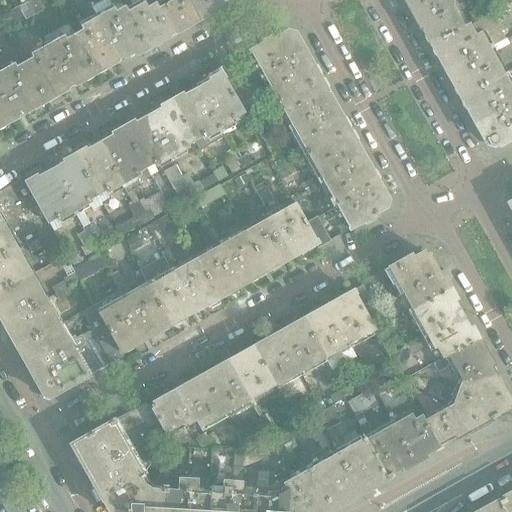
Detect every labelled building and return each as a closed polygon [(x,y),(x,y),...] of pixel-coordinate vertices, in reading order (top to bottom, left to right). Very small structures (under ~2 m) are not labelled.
[(210,15),(211,12),(205,0),(174,0),(158,9),(173,36),(210,15)] [(205,0),(211,12),(231,0),(205,0)] [(463,28),(451,7),(452,0),(403,0),(420,30),(421,29),(430,46),(463,28)] [(96,11),(90,1),(80,6),(86,17),(96,11)] [(38,14),(32,3),(18,10),(24,19),(25,21),(38,14)] [(173,36),(158,9),(155,4),(146,9),(143,4),(127,13),(148,49),(173,36)] [(148,49),(127,13),(124,8),(115,13),(113,9),(98,17),(122,60),(132,54),(136,56),(148,49)] [(122,60),(98,17),(80,28),(81,31),(73,36),(95,74),(122,60)] [(503,75),(480,33),(474,36),(468,25),(463,28),(430,46),(460,99),(503,75)] [(318,78),(304,52),(302,48),(300,49),(294,38),(283,35),(278,38),(277,37),(249,53),(276,101),(318,78)] [(95,74),(73,36),(65,40),(63,37),(46,46),(70,88),(95,74)] [(498,50),(508,45),(505,39),(495,45),(498,50)] [(70,88),(46,46),(30,55),(32,59),(24,64),(45,102),(70,88)] [(242,81),(231,62),(221,68),(235,92),(254,80),(251,75),(242,81)] [(45,102),(24,64),(15,69),(13,65),(0,72),(0,80),(20,116),(45,102)] [(234,120),(243,115),(244,114),(222,74),(220,75),(220,74),(208,80),(210,82),(183,97),(181,95),(171,101),(194,142),(204,137),(205,139),(236,123),(234,120)] [(511,138),(511,90),(503,75),(460,99),(484,142),(499,146),(511,138)] [(347,130),(333,104),(318,78),(276,101),(305,153),(347,130)] [(0,127),(20,116),(0,80),(0,127)] [(251,97),(248,91),(257,86),(254,80),(235,92),(241,103),(251,97)] [(194,142),(171,101),(160,107),(161,109),(134,124),(133,122),(122,128),(145,170),(153,165),(155,168),(188,149),(186,146),(194,142)] [(149,177),(145,170),(122,128),(111,134),(112,136),(85,151),(84,149),(73,155),(96,197),(105,192),(106,195),(109,194),(113,201),(125,194),(122,189),(129,186),(130,188),(149,177)] [(377,183),(362,157),(347,130),(305,153),(335,206),(377,183)] [(266,145),(276,139),(272,133),(262,139),(266,145)] [(269,150),(279,144),(276,139),(266,145),(269,150)] [(231,164),(237,160),(231,150),(225,154),(231,164)] [(96,197),(73,155),(62,161),(64,164),(47,173),(37,179),(36,176),(25,182),(38,206),(41,213),(48,225),(55,220),(57,223),(88,205),(91,211),(101,206),(96,197)] [(251,163),(245,155),(241,158),(246,166),(251,163)] [(240,158),(237,160),(242,169),(246,166),(241,158),(240,158)] [(237,160),(231,164),(236,172),(242,169),(237,160)] [(231,164),(226,167),(231,175),(236,172),(231,164)] [(173,167),(163,172),(176,195),(178,193),(181,191),(187,188),(181,178),(174,166),(173,167)] [(187,174),(181,178),(187,188),(192,185),(187,174)] [(192,196),(216,183),(212,175),(198,183),(197,182),(192,185),(187,188),(192,196)] [(38,206),(25,182),(23,179),(10,186),(25,213),(26,213),(38,206)] [(304,191),(314,184),(311,179),(301,185),(304,191)] [(273,200),(263,183),(253,188),(263,206),(273,200)] [(381,210),(385,199),(379,189),(380,189),(377,183),(335,206),(317,216),(331,240),(377,215),(376,213),(381,210)] [(318,191),(314,184),(304,191),(308,196),(318,191)] [(181,191),(178,193),(179,195),(183,202),(186,200),(192,196),(187,188),(181,191)] [(211,204),(205,194),(195,200),(201,210),(211,204)] [(168,210),(183,202),(179,195),(164,203),(168,210)] [(315,244),(304,224),(305,223),(295,205),(269,219),(260,203),(254,207),(262,223),(246,232),(268,271),(315,244)] [(132,205),(127,208),(133,218),(138,215),(132,205)] [(148,210),(143,212),(148,221),(153,219),(148,210)] [(143,212),(138,215),(144,224),(148,221),(143,212)] [(225,236),(218,225),(217,225),(209,212),(203,216),(211,229),(217,240),(225,236)] [(138,215),(133,218),(138,227),(144,224),(138,215)] [(331,240),(317,216),(305,223),(304,224),(315,244),(317,248),(331,240)] [(133,218),(129,221),(134,230),(138,227),(133,218)] [(119,238),(134,230),(129,221),(114,229),(119,238)] [(100,236),(92,223),(82,228),(84,232),(90,242),(100,236)] [(0,293),(32,276),(3,225),(0,226),(0,293)] [(217,240),(211,229),(206,232),(212,243),(217,240)] [(141,246),(151,240),(146,231),(136,237),(136,236),(125,242),(132,253),(142,247),(141,246)] [(90,242),(84,232),(77,236),(82,246),(85,245),(90,242)] [(218,299),(267,272),(268,271),(246,232),(196,259),(218,299)] [(100,236),(95,239),(100,248),(105,245),(100,236)] [(37,239),(25,246),(30,253),(41,247),(37,239)] [(95,239),(90,242),(95,251),(100,248),(95,239)] [(90,242),(85,245),(90,254),(95,251),(90,242)] [(82,246),(80,248),(85,256),(86,256),(90,254),(85,245),(82,246)] [(174,261),(167,250),(160,254),(167,265),(174,261)] [(383,305),(438,273),(439,272),(431,259),(429,260),(427,255),(422,258),(420,254),(412,258),(410,255),(362,282),(361,284),(361,286),(361,287),(354,291),(367,316),(376,311),(376,310),(383,305)] [(218,299),(196,259),(171,274),(166,266),(144,279),(148,286),(170,326),(218,299)] [(170,326),(148,286),(131,295),(124,283),(122,283),(117,272),(110,276),(118,292),(94,306),(107,330),(120,354),(170,326)] [(79,281),(74,273),(62,279),(67,287),(79,281)] [(409,313),(451,290),(444,278),(442,280),(438,273),(383,305),(389,315),(397,311),(400,317),(409,313)] [(60,325),(32,276),(0,293),(0,319),(16,349),(60,325)] [(66,289),(62,282),(51,289),(55,295),(66,289)] [(52,306),(70,295),(66,289),(55,295),(48,299),(52,306)] [(478,339),(472,327),(469,329),(464,319),(454,302),(457,301),(451,290),(409,313),(415,323),(418,321),(434,349),(437,348),(444,359),(448,356),(478,339)] [(324,359),(374,332),(374,333),(376,331),(367,316),(354,291),(352,292),(352,293),(302,321),(324,359)] [(120,354),(107,330),(94,306),(82,313),(92,331),(82,336),(85,343),(99,370),(122,357),(120,354)] [(324,359),(302,321),(253,348),(274,387),(324,359)] [(99,370),(85,343),(82,336),(81,336),(80,337),(70,343),(60,325),(16,349),(42,396),(50,398),(99,370)] [(396,352),(383,328),(375,332),(379,341),(385,352),(388,357),(396,352)] [(506,407),(511,405),(510,403),(511,402),(504,388),(502,389),(491,369),(491,367),(493,366),(478,339),(448,356),(460,379),(455,403),(451,405),(462,412),(468,409),(479,429),(492,422),(491,421),(507,412),(506,410),(507,410),(506,407)] [(412,353),(423,346),(419,340),(408,347),(412,353)] [(257,397),(274,387),(253,348),(203,376),(225,415),(250,401),(251,402),(254,407),(253,407),(259,418),(255,421),(258,426),(263,423),(271,438),(277,434),(275,431),(277,430),(267,413),(265,409),(262,411),(258,405),(261,403),(257,397)] [(225,415),(203,376),(153,404),(153,405),(150,406),(165,435),(182,426),(182,427),(186,425),(187,427),(195,422),(199,429),(225,415)] [(424,392),(428,381),(408,378),(407,384),(424,392)] [(369,391),(347,403),(355,418),(377,406),(369,391)] [(453,444),(479,429),(468,409),(462,412),(451,405),(430,417),(428,412),(420,416),(412,401),(394,411),(399,421),(392,425),(414,466),(426,459),(424,456),(426,456),(425,455),(451,441),(451,442),(452,441),(453,444)] [(167,438),(165,435),(150,406),(148,402),(116,420),(144,473),(154,460),(148,449),(167,438)] [(340,423),(331,408),(316,417),(325,432),(340,423)] [(142,477),(112,422),(71,446),(101,501),(102,500),(140,478),(142,477)] [(414,466),(392,425),(364,440),(387,481),(393,478),(391,475),(400,470),(401,470),(403,472),(414,466)] [(219,445),(212,433),(206,437),(212,449),(219,445)] [(278,445),(274,438),(266,443),(270,450),(278,445)] [(374,488),(387,481),(364,440),(310,471),(332,511),(345,504),(374,487),(374,488)] [(256,464),(246,450),(243,451),(232,451),(231,467),(243,468),(248,467),(256,464)] [(217,472),(218,460),(211,460),(210,472),(217,472)] [(166,481),(170,464),(162,462),(158,479),(166,481)] [(331,511),(332,511),(310,471),(291,482),(283,486),(284,489),(276,493),(267,493),(267,497),(256,496),(254,511),(331,511)] [(164,511),(165,491),(147,490),(140,478),(102,500),(108,511),(164,511)] [(209,511),(210,493),(197,492),(197,480),(178,479),(177,491),(165,491),(164,511),(209,511)] [(254,511),(256,496),(243,495),(241,495),(241,482),(222,481),(221,494),(210,493),(209,511),(254,511)] [(511,511),(511,493),(499,501),(505,511),(511,511)] [(505,511),(499,501),(479,511),(505,511)]
